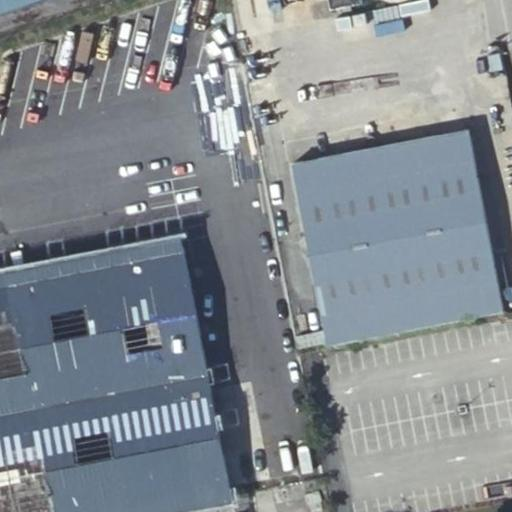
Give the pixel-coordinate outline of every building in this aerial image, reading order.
[(0,0),(0,10),(30,0),(0,0)] [(363,0),(332,0),(334,9),(364,2),(363,0)] [(502,310),(469,130),(298,161),(331,342),(502,310)] [(233,511),(183,251),(0,283),(0,511),(233,511)] [(302,502),(267,321),(237,328),(271,507),(302,502)]
